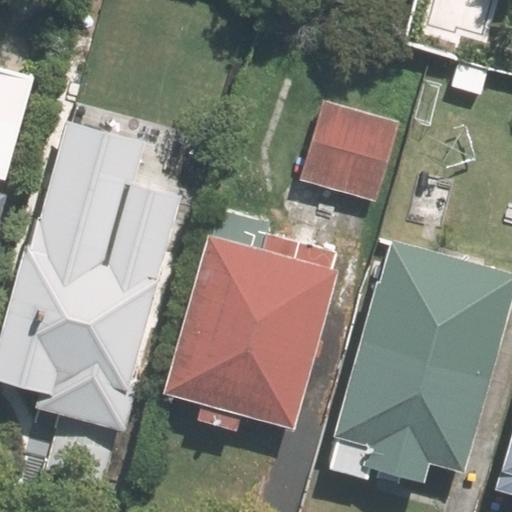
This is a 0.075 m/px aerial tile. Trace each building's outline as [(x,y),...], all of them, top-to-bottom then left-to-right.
[(394,121),(317,100),(295,180),(372,202),(394,121)] [(22,246),(18,245),(0,309),(0,379),(35,389),(31,404),(119,428),(128,395),(122,394),(153,281),(150,281),(179,178),(137,166),(148,126),(63,102),(22,246)] [(289,428),(332,270),(330,269),(335,251),(264,232),(268,218),(217,204),(212,220),(209,219),(205,235),(199,233),(156,392),(195,402),(191,418),(233,430),(237,414),(289,428)] [(501,312),(499,311),(505,288),(479,281),(478,285),(433,272),(437,256),(387,242),(377,279),(370,277),(326,434),(361,444),(355,464),(418,481),(424,461),(458,470),(501,312)] [(511,405),(488,490),(511,496),(511,405)]
